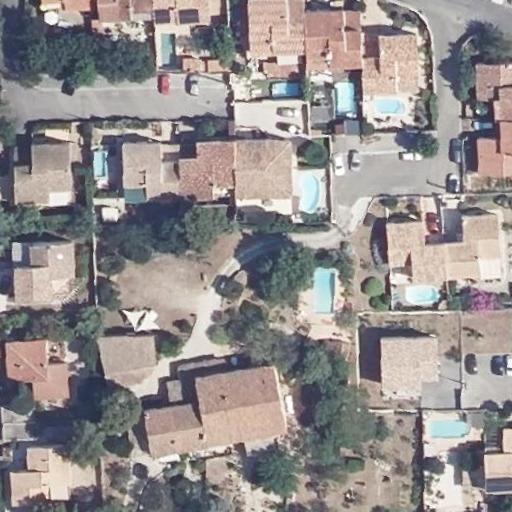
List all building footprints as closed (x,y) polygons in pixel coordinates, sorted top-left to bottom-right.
[(65,8),(98,7),(97,0),(65,0),(65,2),(65,8)] [(97,0),(98,7),(99,19),(154,17),(153,0),(97,0)] [(153,0),(154,17),(155,24),(211,20),(210,14),(209,0),(153,0)] [(228,0),(209,0),(210,14),(229,14),(228,0)] [(307,52),(305,9),(304,0),(248,0),(250,54),(307,52)] [(343,8),(305,9),(307,52),(307,58),(330,57),(330,67),(363,65),(361,41),(361,32),(360,10),(343,11),(343,8)] [(379,32),(361,32),(361,41),(380,41),(380,34),(379,32)] [(380,41),(361,41),(363,65),(364,92),(419,90),(417,33),(380,34),(380,41)] [(307,68),(330,67),(330,57),(307,58),(307,68)] [(499,99),(501,117),(511,116),(511,60),(476,62),(478,99),(495,99),(499,99)] [(308,75),(307,68),(264,69),(265,77),(308,75)] [(511,116),(501,117),(502,136),(496,136),(478,137),(480,174),(511,172),(511,116)] [(234,138),(235,184),(235,195),(293,194),(292,144),(256,145),(256,137),(234,138)] [(179,147),(180,198),(214,198),(214,185),(235,184),(234,138),(214,138),(213,147),(197,147),(179,147)] [(197,139),(197,147),(213,147),(214,138),(197,139)] [(146,200),(180,198),(179,147),(162,147),(145,149),(145,140),(123,141),(124,186),(146,186),(146,200)] [(161,140),(145,140),(145,149),(162,147),(161,140)] [(48,190),(72,190),(70,141),(32,142),(32,146),(14,146),(15,202),(49,201),(48,190)] [(330,210),(330,165),(299,165),(299,210),(330,210)] [(445,241),(447,275),(479,273),(478,256),(502,255),(499,213),(462,216),(463,233),(463,239),(445,241)] [(428,276),(447,275),(445,241),(425,242),(424,219),(387,222),(390,261),(427,259),(428,276)] [(72,240),(33,241),(35,263),(17,264),(19,297),(51,295),(50,275),(74,275),(72,240)] [(380,333),(380,383),(436,382),(435,332),(380,333)] [(106,372),(156,361),(155,333),(96,334),(106,372)] [(45,336),(6,339),(9,379),(33,378),(35,397),(68,395),(66,359),(47,361),(45,336)] [(179,379),(227,369),(224,355),(176,364),(179,379)] [(273,360),(227,369),(179,379),(166,382),(170,402),(143,408),(152,453),(244,434),(272,429),(287,426),(273,360)] [(142,379),(156,361),(106,372),(109,382),(142,381),(142,379)] [(4,422),(38,421),(37,405),(3,406),(4,422)] [(38,438),(38,421),(4,422),(5,439),(38,438)] [(276,448),(272,429),(244,434),(248,454),(276,448)] [(504,449),(484,450),(485,462),(486,487),(511,486),(511,429),(504,429),(504,449)] [(14,503),(48,501),(47,483),(72,481),(70,443),(28,446),(29,468),(11,469),(14,503)] [(485,462),(484,450),(477,450),(477,462),(485,462)] [(68,499),(67,486),(48,487),(48,500),(68,499)]
